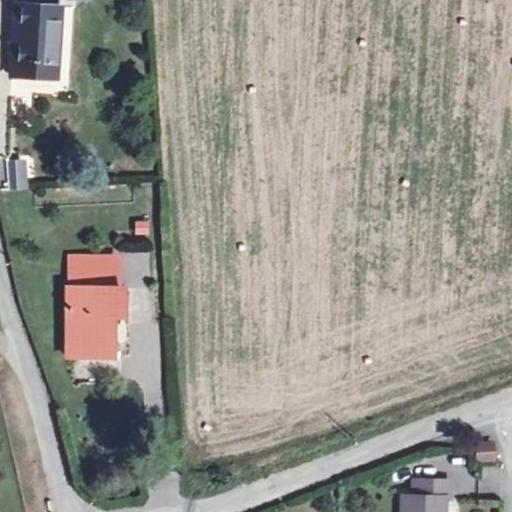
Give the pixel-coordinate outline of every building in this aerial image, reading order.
[(8,76),(54,82),(64,8),(18,2),(8,76)] [(11,189),(26,188),(25,160),(10,161),(11,189)] [(60,252),(58,344),(101,345),(101,327),(119,327),(119,300),(112,299),(113,273),(107,273),(107,250),(60,252)] [(483,457),(495,458),(495,444),(483,443),(483,457)] [(401,511),(444,511),(445,502),(450,501),(449,482),(413,481),(412,499),(402,499),(401,511)]
